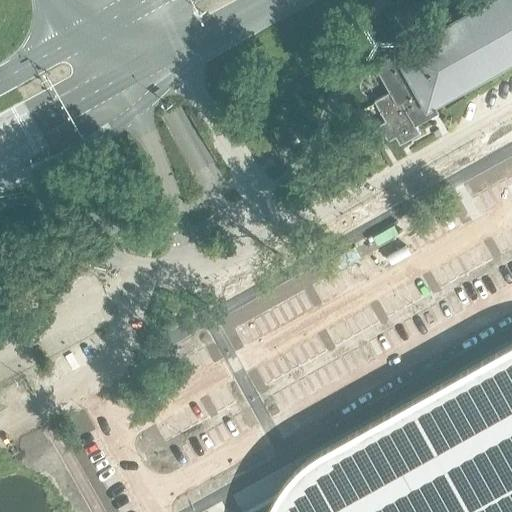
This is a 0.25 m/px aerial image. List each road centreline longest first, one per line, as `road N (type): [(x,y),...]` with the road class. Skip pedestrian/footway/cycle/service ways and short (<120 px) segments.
road 1 (unclassified): [(186,257),(213,262),(248,254),(272,208),(204,102),(190,40)]
road 2 (unclassified): [(105,87),(147,128),(186,257)]
road 3 (unclassified): [(186,257),(154,272),(79,370)]
road 4 (unclassified): [(511,112),(398,175)]
